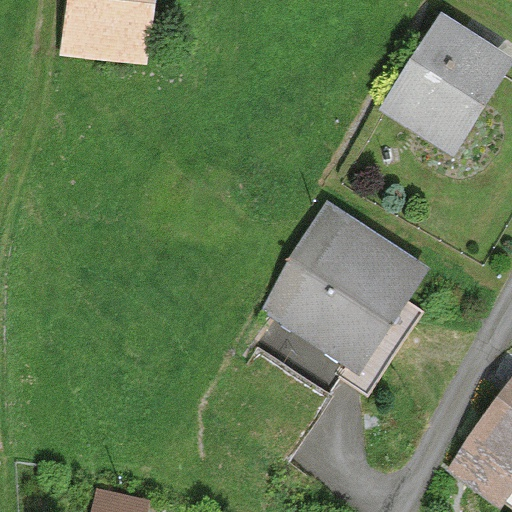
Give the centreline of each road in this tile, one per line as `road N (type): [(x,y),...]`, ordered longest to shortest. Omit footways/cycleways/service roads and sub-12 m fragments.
road 1 (residential): [(511,303),(402,511)]
road 2 (track): [(29,0),(0,166)]
